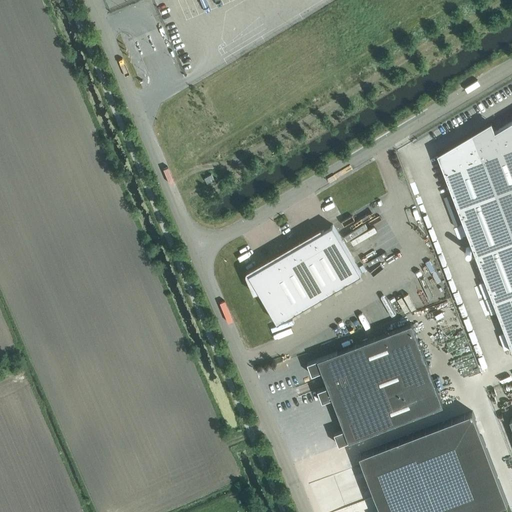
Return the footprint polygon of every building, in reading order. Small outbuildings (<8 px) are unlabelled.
[(511,346),(511,120),(495,130),(491,123),(439,153),(446,171),(445,171),(510,347),(511,346)] [(207,183),(214,179),(211,173),(205,177),(207,183)] [(454,226),(464,222),(453,193),(443,196),(454,226)] [(361,273),(333,224),(255,269),(253,270),(252,270),(250,269),(248,270),(247,271),(246,273),(246,275),(254,292),(259,289),(277,321),(361,273)] [(360,259),(382,250),(377,240),(356,249),(360,259)] [(444,406),(413,324),(308,362),(313,374),(323,370),(329,386),(319,389),(323,401),(333,397),(345,429),(335,433),(339,445),(444,406)] [(485,511),(508,504),(472,411),(359,453),(382,511),(485,511)]
